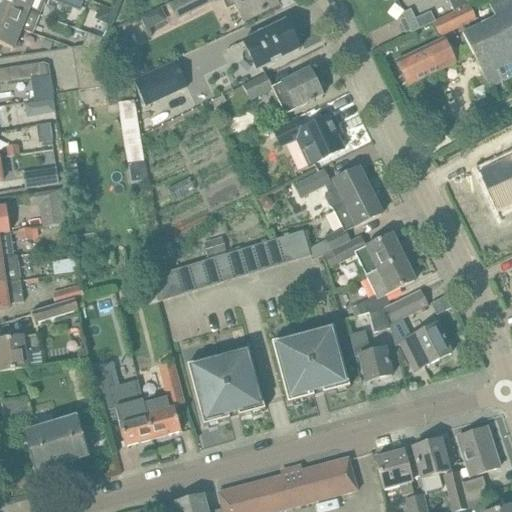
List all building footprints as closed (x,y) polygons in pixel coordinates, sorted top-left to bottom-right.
[(0,0),(40,15),(45,0),(0,0)] [(0,0),(0,21),(21,30),(32,34),(40,15),(0,0)] [(90,15),(95,3),(87,0),(54,0),(90,15)] [(183,0),(172,6),(178,19),(209,3),(207,0),(183,0)] [(274,0),(221,0),(222,0),(227,10),(236,6),(244,22),(278,6),(274,0)] [(450,1),(455,12),(469,5),(467,0),(447,0),(449,2),(450,1)] [(511,0),(500,0),(489,6),(496,19),(462,35),(489,89),(511,77),(511,0)] [(455,12),(433,23),(440,37),(476,19),(469,5),(455,12)] [(95,19),(108,24),(113,11),(100,6),(95,19)] [(145,16),(150,26),(161,21),(156,10),(145,16)] [(410,11),(403,14),(412,33),(419,30),(410,11)] [(0,45),(13,50),(21,30),(0,21),(0,45)] [(251,65),(253,65),(256,72),(300,51),(285,22),(242,43),(246,49),(244,50),(243,51),(242,53),(241,54),(241,56),(241,57),(241,58),(241,59),(242,61),(243,62),(244,63),(245,64),(246,65),(248,65),(249,65),(251,65)] [(72,48),(74,61),(101,56),(99,45),(102,40),(88,34),(82,47),(72,48)] [(110,44),(124,72),(139,65),(125,37),(110,44)] [(40,49),(50,53),(54,43),(43,39),(40,49)] [(443,40),(397,62),(408,86),(454,64),(443,40)] [(74,61),(76,73),(103,69),(101,56),(74,61)] [(187,89),(175,62),(134,81),(146,107),(187,89)] [(7,68),(9,82),(45,77),(44,63),(7,68)] [(76,73),(79,91),(106,87),(103,69),(76,73)] [(236,108),(250,101),(272,90),(285,116),(310,103),(311,104),(314,103),(314,101),(322,97),(309,70),(272,89),(266,76),(243,87),(229,94),(236,108)] [(34,103),(37,121),(55,119),(53,100),(34,103)] [(343,150),(333,129),(337,127),(332,116),(302,130),(297,120),(273,131),(281,148),(295,141),(308,167),(343,150)] [(36,126),(38,144),(52,142),(50,124),(36,126)] [(20,156),(19,146),(5,148),(7,158),(20,156)] [(511,161),(482,176),(499,212),(511,206),(511,161)] [(56,168),(16,174),(18,190),(59,184),(56,168)] [(333,211),(370,192),(358,169),(330,183),(324,171),(294,187),(301,200),(325,187),(328,192),(325,194),(325,200),(328,207),(333,211)] [(28,206),(51,202),(51,207),(63,205),(60,190),(27,196),(28,206)] [(382,216),(370,192),(333,211),(345,233),(356,228),(382,216)] [(0,234),(10,233),(12,233),(9,207),(0,208),(0,234)] [(18,232),(20,241),(53,236),(52,227),(44,229),(44,228),(18,232)] [(327,240),(309,249),(311,256),(313,261),(350,242),(343,230),(326,238),(327,240)] [(304,232),(290,236),(298,260),(311,256),(309,249),(309,250),(304,232)] [(0,259),(16,257),(14,257),(10,233),(0,234),(0,259)] [(290,236),(278,240),(285,264),(298,260),(290,236)] [(350,242),(313,261),(324,255),(330,268),(355,256),(365,277),(403,258),(391,236),(356,253),(350,242)] [(203,243),(207,258),(226,253),(222,238),(203,243)] [(278,240),(265,243),(273,268),(285,264),(278,240)] [(265,243),(252,247),(260,272),(273,268),(265,243)] [(252,247),(239,251),(247,275),(260,272),(252,247)] [(239,251),(227,255),(234,279),(247,275),(239,251)] [(227,255),(214,259),(222,283),(234,279),(227,255)] [(0,259),(0,285),(20,283),(16,257),(0,259)] [(352,309),(355,317),(368,313),(381,309),(383,308),(389,305),(385,297),(414,282),(403,258),(365,277),(375,296),(356,306),(356,307),(352,309)] [(52,263),(54,276),(79,272),(77,259),(52,263)] [(214,259),(201,263),(209,287),(222,283),(214,259)] [(201,263),(189,267),(196,291),(209,287),(201,263)] [(189,267),(176,271),(184,295),(196,291),(189,267)] [(176,271),(164,274),(171,299),(184,295),(176,271)] [(164,274),(152,278),(159,303),(171,299),(164,274)] [(0,285),(0,310),(10,309),(9,305),(23,303),(20,283),(0,285)] [(56,307),(74,301),(84,298),(80,286),(75,287),(52,294),(56,307)] [(420,293),(390,307),(385,310),(392,325),(427,307),(420,293)] [(136,295),(120,298),(124,313),(139,310),(136,295)] [(74,301),(56,307),(32,314),(36,328),(78,315),(74,301)] [(374,333),(388,329),(383,308),(390,305),(389,305),(383,308),(381,309),(368,313),(374,333)] [(445,342),(446,342),(444,338),(443,339),(436,326),(400,344),(407,358),(415,354),(423,369),(451,355),(445,342)] [(271,343),(286,400),(288,405),(292,403),(290,398),(300,395),(302,400),(310,398),(310,399),(314,398),(313,393),(322,391),(323,395),(327,394),(327,393),(335,391),(334,386),(344,384),(345,389),(350,388),(333,327),(271,343)] [(349,336),(350,339),(355,358),(359,357),(366,384),(392,377),(385,350),(370,353),(365,332),(349,336)] [(0,373),(11,372),(11,373),(15,373),(15,372),(28,369),(27,366),(43,363),(39,335),(14,339),(0,341),(0,373)] [(265,411),(264,406),(249,350),(187,366),(203,427),(207,426),(206,421),(216,418),(217,423),(225,421),(229,420),(228,416),(237,413),(239,418),(243,417),(243,416),(251,414),(250,409),(259,406),(261,412),(265,411)] [(173,362),(158,366),(165,394),(180,390),(174,362),(173,362)] [(110,376),(96,380),(100,392),(105,412),(115,409),(126,448),(153,440),(143,400),(138,382),(125,385),(113,388),(110,376)] [(160,395),(143,400),(153,440),(181,433),(176,414),(174,408),(184,405),(180,390),(165,394),(160,395)] [(1,403),(4,422),(31,414),(26,399),(20,400),(1,403)] [(25,435),(31,455),(37,473),(87,458),(75,420),(25,435)] [(499,469),(486,429),(457,439),(465,464),(471,462),(476,477),(499,469)] [(413,449),(418,469),(421,480),(449,472),(441,442),(413,449)] [(384,492),(400,487),(403,497),(413,493),(410,484),(412,483),(409,471),(403,452),(375,459),(380,479),(384,492)] [(349,459),(218,494),(222,511),(282,511),(357,492),(349,459)] [(445,478),(453,511),(465,511),(469,511),(467,500),(462,484),(460,474),(445,478)] [(483,477),(462,484),(467,500),(481,496),(480,495),(487,492),(483,477)] [(428,511),(424,496),(412,499),(406,501),(408,511),(428,511)] [(511,511),(511,508),(511,507),(494,511),(485,511),(481,496),(467,500),(469,511),(465,511),(511,511)] [(221,511),(217,511),(206,511),(203,498),(174,506),(175,511),(221,511)]
